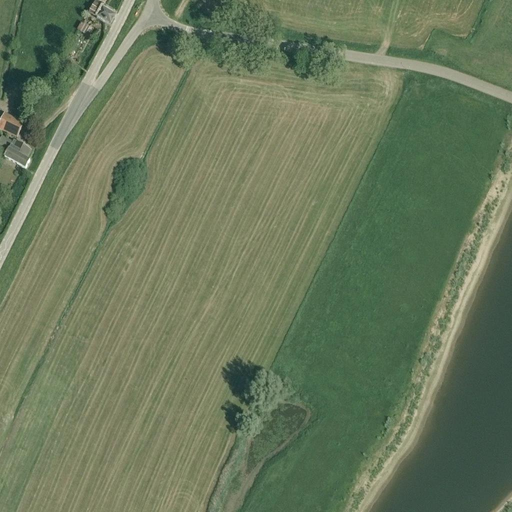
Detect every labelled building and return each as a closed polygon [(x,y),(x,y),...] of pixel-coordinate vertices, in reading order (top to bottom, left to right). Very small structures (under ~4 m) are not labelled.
[(110,24),(115,15),(102,8),(106,0),(96,0),(89,13),(110,24)] [(76,30),(83,34),(87,27),(79,23),(76,30)] [(69,73),(74,64),(68,60),(54,83),(61,87),(69,73)] [(0,130),(17,139),(24,123),(4,114),(0,122),(0,130)] [(4,159),(25,169),(29,161),(26,159),(31,151),(9,140),(7,143),(0,139),(0,152),(2,154),(6,156),(4,159)]
